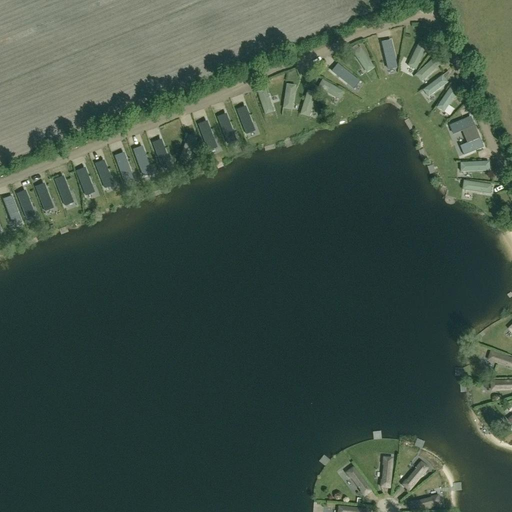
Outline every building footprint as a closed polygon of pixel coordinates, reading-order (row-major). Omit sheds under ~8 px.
[(395,41),(386,41),(386,69),(395,69),(395,41)] [(428,45),(420,42),(408,68),(416,71),(428,45)] [(363,48),(355,54),(370,74),(378,68),(363,48)] [(442,64),(436,58),(416,76),(422,83),(442,64)] [(361,79),(341,65),(336,71),(356,86),(361,79)] [(446,84),(441,77),(423,91),(428,98),(446,84)] [(349,92),(327,81),(323,88),(344,100),(349,92)] [(300,86),(291,85),(288,109),(298,110),(300,86)] [(270,89),(262,92),(270,116),(279,113),(270,89)] [(458,94),(451,89),(437,109),(444,113),(458,94)] [(321,94),(312,91),(306,115),(315,118),(321,94)] [(249,95),(240,99),(252,121),(260,117),(249,95)] [(454,116),(459,109),(453,106),(449,112),(454,116)] [(243,127),(222,112),(216,120),(237,135),(243,127)] [(461,147),(464,155),(483,147),(470,118),(450,126),(453,134),(462,131),(467,144),(461,147)] [(232,141),(209,130),(205,139),(228,148),(232,141)] [(182,134),(174,132),(168,156),(177,158),(182,134)] [(202,139),(192,135),(184,159),(195,162),(202,139)] [(157,161),(148,138),(139,141),(148,164),(157,161)] [(138,166),(127,144),(118,148),(129,170),(138,166)] [(119,175),(98,159),(92,168),(114,182),(119,175)] [(488,163),(460,165),(460,174),(489,172),(488,163)] [(59,180),(49,180),(47,205),(57,205),(59,180)] [(116,192),(92,180),(88,189),(112,200),(116,192)] [(494,186),(466,181),(465,190),(493,195),(494,186)] [(80,185),(71,183),(64,207),(74,209),(80,185)] [(17,215),(3,195),(0,197),(0,208),(9,221),(17,215)] [(511,358),(494,352),(490,362),(498,366),(498,365),(511,369),(511,370),(511,358)] [(511,381),(493,382),(494,394),(503,393),(503,392),(511,392),(511,381)] [(380,487),(386,488),(386,486),(390,487),(392,460),(389,460),(389,458),(383,458),(383,465),(384,466),(382,481),(381,481),(380,487)] [(408,488),(410,490),(427,470),(424,467),(425,466),(421,462),(416,468),(417,469),(407,481),(406,480),(402,485),(407,490),(408,488)] [(364,497),(368,493),(367,492),(370,490),(353,468),(346,473),(350,479),(351,479),(361,491),(360,492),(364,497)] [(409,503),(411,509),(412,508),(413,511),(440,505),(438,496),(431,498),(431,499),(416,502),(416,501),(409,503)]
